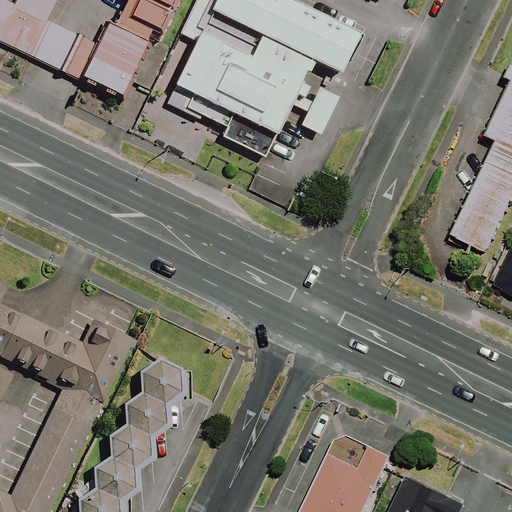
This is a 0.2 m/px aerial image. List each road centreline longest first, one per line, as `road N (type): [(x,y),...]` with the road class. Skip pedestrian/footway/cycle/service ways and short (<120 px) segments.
road 1 (secondary): [(324,309),(0,154)]
road 2 (residential): [(324,309),(469,0)]
road 3 (residential): [(228,511),(324,309)]
road 4 (secondary): [(511,400),(324,309)]
